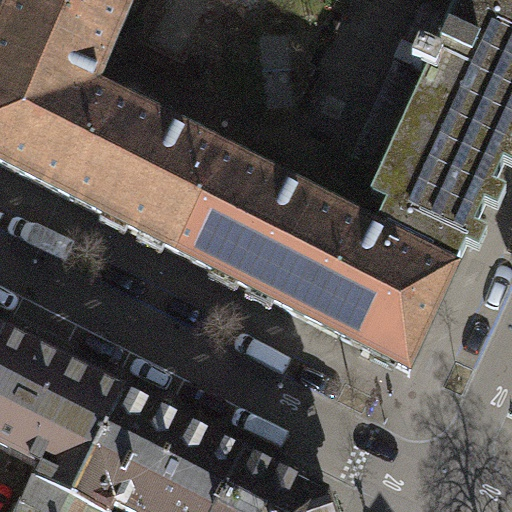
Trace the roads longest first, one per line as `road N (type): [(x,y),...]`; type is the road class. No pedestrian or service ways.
road 1 (residential): [(0,269),(363,450)]
road 2 (residential): [(442,489),(511,346)]
